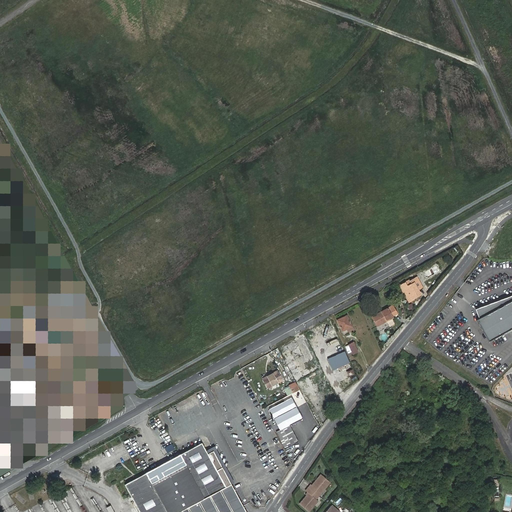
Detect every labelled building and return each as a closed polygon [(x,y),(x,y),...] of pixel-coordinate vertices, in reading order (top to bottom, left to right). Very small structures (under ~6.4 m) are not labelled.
[(415,284),(419,281),(420,281),(417,276),(401,285),(409,300),(420,294),(418,290),(415,284)] [(511,294),(474,309),(479,320),(476,321),(488,344),(511,330),(511,294)] [(384,321),(392,316),(392,315),(397,312),(393,305),(372,316),(378,326),(385,322),(384,321)] [(337,320),(343,334),(348,331),(347,329),(352,326),(347,316),(337,320)] [(0,443),(45,419),(0,337),(0,443)] [(349,345),(353,354),(358,352),(353,343),(349,345)] [(345,351),(328,359),(333,371),(350,363),(345,351)] [(306,375),(303,368),(298,371),(295,364),(287,368),(294,381),(306,375)] [(307,375),(314,371),(311,366),(304,370),(307,375)] [(262,379),(267,388),(281,380),(277,371),(262,379)] [(293,393),(299,389),(295,382),(289,386),(293,393)] [(269,410),(280,430),(276,432),(285,448),(298,442),(289,425),(302,418),(291,398),(269,410)] [(135,503),(139,511),(245,511),(213,451),(207,454),(202,443),(125,485),(135,503)] [(333,485),(320,475),(313,484),(314,485),(313,486),(311,485),(306,491),(309,494),(300,504),(309,511),(313,511),(319,505),(318,504),(333,485)]
